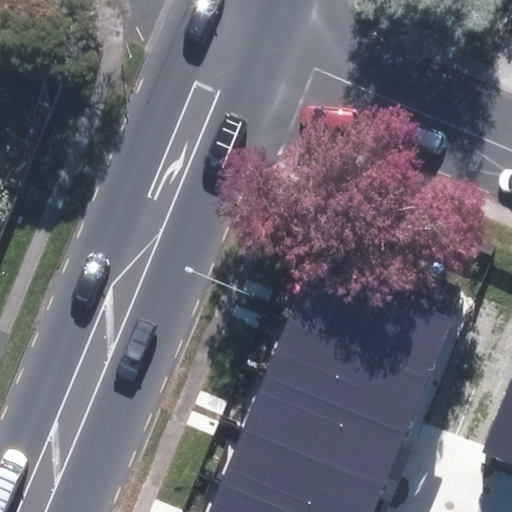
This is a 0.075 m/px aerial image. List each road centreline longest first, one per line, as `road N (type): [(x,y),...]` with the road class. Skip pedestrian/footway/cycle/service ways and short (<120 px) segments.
road 1 (primary): [(29,511),(238,9)]
road 2 (residential): [(511,151),(313,68),(238,9)]
